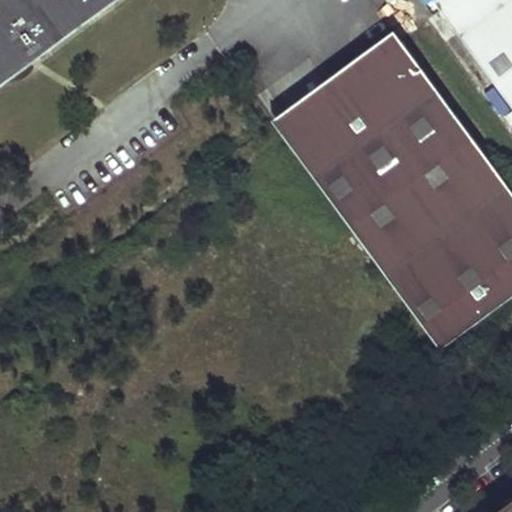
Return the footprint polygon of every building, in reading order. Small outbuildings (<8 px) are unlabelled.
[(95,0),(0,69),(0,81),(112,0),(95,0)] [(0,0),(0,69),(95,0),(0,0)] [(511,0),(458,0),(440,14),(511,115),(511,0)] [(511,201),(397,45),(277,134),(437,357),(511,302),(511,201)] [(511,511),(511,500),(495,511),(511,511)]
